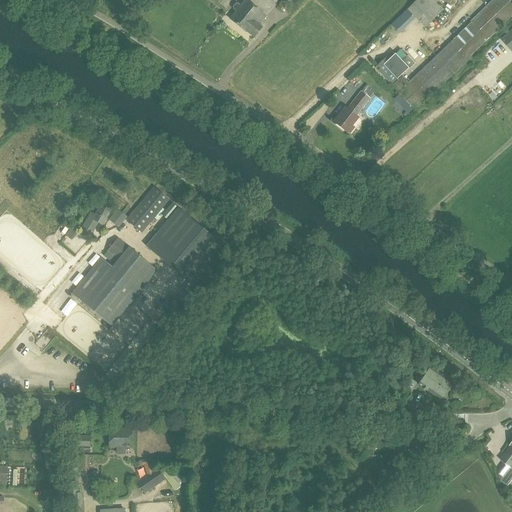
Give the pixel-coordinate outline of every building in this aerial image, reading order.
[(246,0),(243,0),(240,5),(237,3),(235,3),(233,6),(233,9),(235,11),(229,18),(246,31),(253,37),(262,26),(259,24),(266,15),(246,0)] [(488,38),(511,15),(511,0),(491,0),(470,21),(471,22),(454,39),(471,56),(489,39),(488,38)] [(407,24),(414,17),(407,9),(399,17),(407,24)] [(449,35),(458,26),(456,23),(446,33),(449,35)] [(511,30),(502,40),(511,50),(511,30)] [(423,43),(430,48),(433,44),(427,38),(423,43)] [(471,56),(454,39),(408,82),(402,76),(392,85),(416,109),(471,56)] [(391,84),(409,67),(396,53),(390,59),(387,56),(375,67),(391,84)] [(355,115),(369,98),(360,91),(346,109),(344,107),(333,121),(346,132),(347,131),(350,133),(354,127),(351,125),(357,117),(355,115)] [(406,99),(400,93),(394,99),(399,105),(408,114),(414,108),(406,99)] [(126,220),(139,231),(141,233),(170,199),(154,186),(126,220)] [(90,213),(82,228),(91,233),(97,222),(102,225),(109,211),(99,206),(95,215),(90,213)] [(178,208),(146,246),(194,287),(226,249),(178,208)] [(115,223),(123,214),(117,209),(109,219),(115,223)] [(71,228),(65,235),(71,240),(77,233),(71,228)] [(103,256),(112,264),(128,246),(118,237),(103,256)] [(156,270),(128,247),(112,267),(101,258),(71,294),(110,326),(156,270)] [(78,281),(86,272),(82,268),(74,277),(78,281)] [(160,299),(154,306),(168,318),(174,310),(165,303),(160,299)] [(439,399),(452,381),(430,366),(417,384),(439,399)] [(392,392),(404,374),(397,369),(385,387),(392,392)] [(404,374),(392,392),(405,401),(417,383),(404,374)] [(132,448),(132,429),(110,428),(109,447),(132,448)] [(90,452),(90,436),(77,435),(77,452),(90,452)] [(511,442),(510,446),(500,459),(509,466),(501,477),(508,483),(511,477),(511,442)] [(89,455),(79,454),(78,469),(89,470),(89,455)] [(136,482),(144,494),(165,479),(156,467),(136,482)] [(84,511),(83,492),(78,492),(77,480),(65,481),(66,495),(72,494),(73,511),(84,511)] [(139,498),(140,505),(168,504),(167,497),(139,498)] [(307,511),(309,511),(300,499),(283,511),(307,511)]
